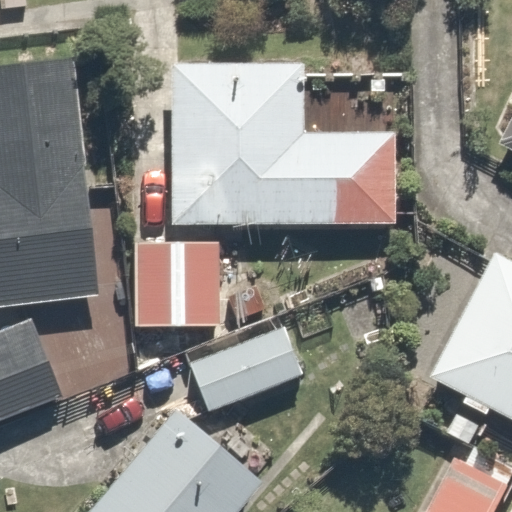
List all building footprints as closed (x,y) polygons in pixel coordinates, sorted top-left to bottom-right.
[(0,311),(99,301),(72,61),(0,68),(0,311)] [(394,229),(395,134),(300,133),(300,67),(171,66),(169,226),(394,229)] [(511,115),(497,145),(511,152),(511,115)] [(218,255),(129,251),(125,332),(215,336),(218,255)] [(511,414),(511,262),(491,251),(427,368),(511,414)] [(269,320),(180,358),(203,414),(293,376),(269,320)] [(240,511),(263,484),(175,410),(89,511),(240,511)] [(487,511),(495,496),(445,472),(425,511),(487,511)]
